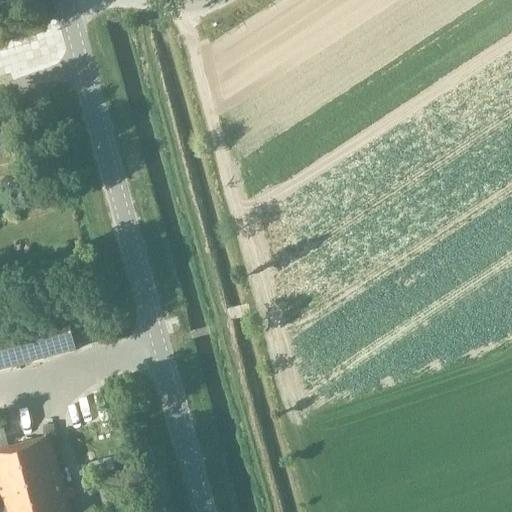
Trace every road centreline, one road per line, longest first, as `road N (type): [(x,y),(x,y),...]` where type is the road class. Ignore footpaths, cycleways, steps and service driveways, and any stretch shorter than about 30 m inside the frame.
road 1 (track): [(270,511),(130,0)]
road 2 (secondary): [(202,511),(63,0)]
